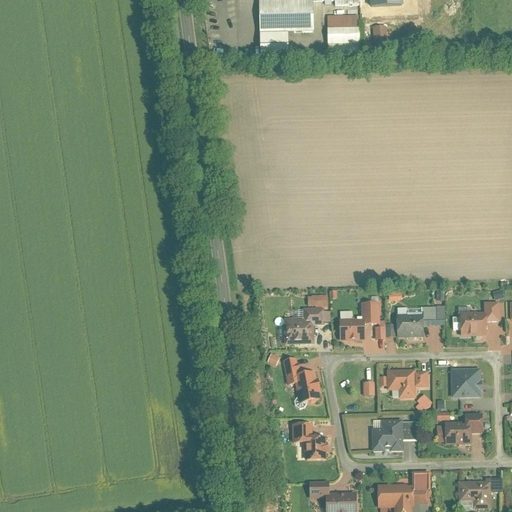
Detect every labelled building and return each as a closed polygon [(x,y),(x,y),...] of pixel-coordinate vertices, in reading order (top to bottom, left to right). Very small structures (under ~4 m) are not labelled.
[(312,3),(258,4),(258,36),(312,35),(312,3)] [(358,18),(326,19),(327,60),(359,59),(358,18)] [(387,48),(385,29),(371,30),(373,49),(387,48)] [(401,292),(388,293),(389,303),(402,302),(401,292)] [(483,316),(459,317),(459,341),(486,340),(486,326),(499,326),(499,305),(483,306),(483,316)] [(360,322),(338,323),(339,345),(364,345),(363,328),(379,328),(378,306),(360,307),(360,322)] [(443,310),(396,311),(396,342),(423,341),(422,330),(444,329),(443,310)] [(283,349),(314,348),(313,329),(323,329),(323,311),(302,312),(302,321),(282,321),(283,349)] [(271,356),(267,364),(276,368),(280,360),(271,356)] [(320,403),(314,374),(298,377),(295,361),(282,364),(287,389),(294,388),(298,407),(320,403)] [(480,372),(449,372),(450,402),(480,401),(480,372)] [(415,373),(385,374),(386,394),(398,394),(398,403),(415,402),(415,392),(428,392),(427,375),(415,376),(415,373)] [(375,398),(374,383),(363,384),(364,398),(375,398)] [(421,417),(433,406),(424,396),(416,403),(419,406),(415,410),(421,417)] [(437,423),(450,422),(449,414),(436,415),(437,423)] [(464,425),(443,426),(444,449),(471,449),(471,438),(482,438),(482,417),(464,417),(464,425)] [(402,455),(402,423),(379,423),(379,432),(370,432),(371,457),(384,457),(384,453),(389,453),(389,455),(402,455)] [(325,464),(325,440),(311,440),(311,427),(291,427),(291,447),(304,447),(304,464),(325,464)] [(432,509),(432,492),(434,492),(434,474),(416,474),(416,486),(381,487),(381,509),(397,509),(397,511),(415,511),(415,509),(428,509),(432,509)] [(355,511),(355,496),(328,497),(328,484),(308,485),(308,502),(324,502),(324,511),(355,511)] [(462,505),(477,504),(477,510),(495,510),(494,484),(493,484),(477,484),(461,484),(462,505)]
